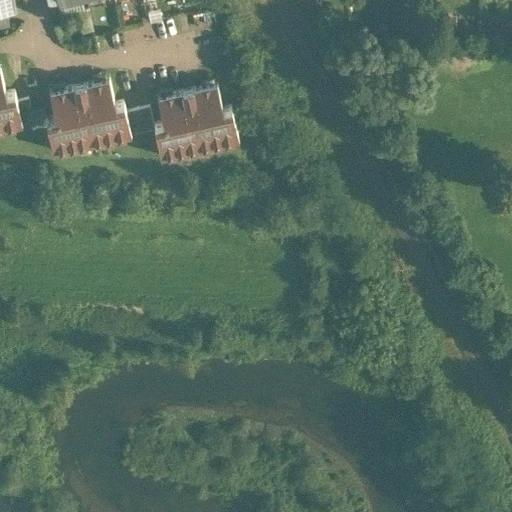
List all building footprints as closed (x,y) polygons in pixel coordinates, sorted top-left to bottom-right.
[(0,0),(0,10),(5,10),(14,8),(12,0),(0,0)] [(0,65),(0,124),(22,119),(16,96),(14,86),(5,88),(0,65)] [(109,74),(49,87),(55,112),(46,114),(53,147),(131,130),(126,107),(123,97),(114,99),(109,74)] [(217,79),(157,92),(163,117),(154,119),(155,125),(161,152),(239,135),(231,102),(222,104),(217,79)] [(33,117),(28,93),(16,96),(22,119),(33,117)] [(149,101),(137,104),(143,127),(155,125),(154,119),(149,101)] [(137,104),(126,107),(131,130),(143,127),(137,104)]
